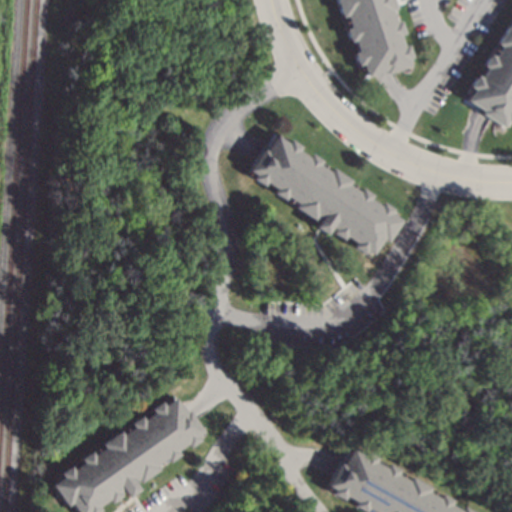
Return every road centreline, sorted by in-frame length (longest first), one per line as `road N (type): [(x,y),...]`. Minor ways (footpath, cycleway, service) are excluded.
road 1 (residential): [(351,121),(413,165),(459,180),(511,182)]
road 2 (residential): [(271,0),(301,65),(351,121)]
